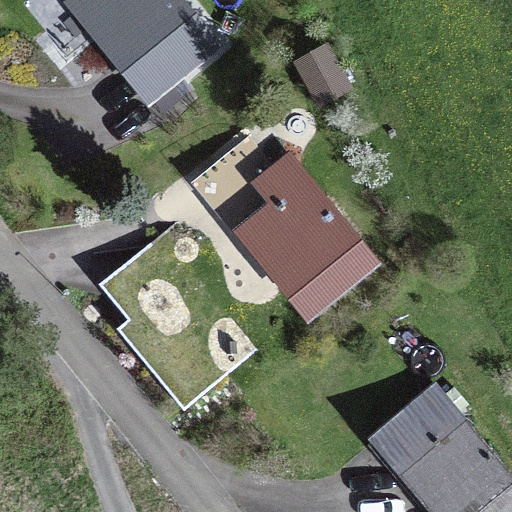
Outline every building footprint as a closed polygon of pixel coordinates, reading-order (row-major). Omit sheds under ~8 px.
[(215,42),(181,0),(78,0),(100,27),(93,33),(117,63),(127,55),(155,91),(215,42)] [(327,49),(300,64),(320,100),(347,85),(327,49)] [(312,310),(371,261),(287,154),(273,165),(249,135),(202,173),(312,310)] [(257,349),(190,267),(117,328),(183,409),(257,349)] [(511,511),(511,477),(436,386),(374,439),(435,511),(511,511)]
